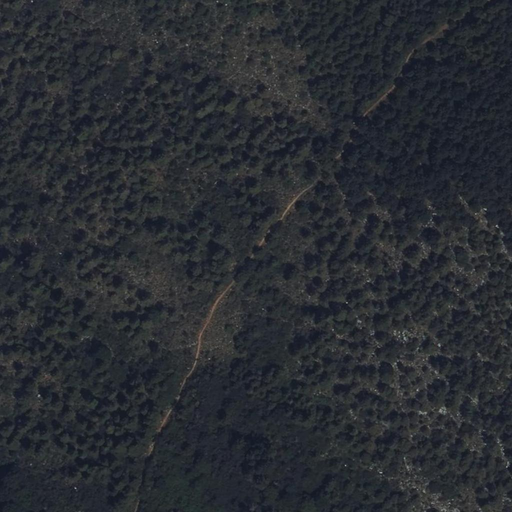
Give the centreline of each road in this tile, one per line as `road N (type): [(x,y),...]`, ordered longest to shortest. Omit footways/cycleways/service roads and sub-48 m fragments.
road 1 (motorway): [(343,0),(467,403),(491,511)]
road 2 (motorway): [(511,450),(379,0)]
